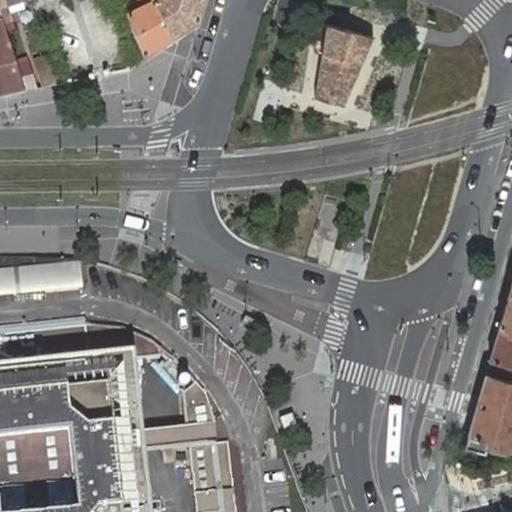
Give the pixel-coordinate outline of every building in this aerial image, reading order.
[(127,18),(144,61),(173,44),(150,0),(139,0),(145,10),(127,18)] [(207,0),(150,0),(173,44),(199,28),(207,0)] [(5,6),(0,7),(0,13),(1,18),(3,22),(9,20),(5,6)] [(0,96),(25,91),(17,66),(3,22),(1,18),(0,13),(0,96)] [(372,36),(327,23),(315,96),(342,104),(372,36)] [(57,85),(48,57),(33,61),(42,88),(57,85)] [(17,66),(25,91),(38,89),(29,63),(17,66)] [(29,294),(81,289),(78,264),(78,261),(26,265),(27,269),(29,294)] [(26,265),(0,267),(0,296),(29,294),(27,269),(26,265)] [(511,293),(510,293),(501,324),(511,326),(511,293)] [(490,359),(486,372),(511,379),(511,326),(501,324),(490,359)] [(0,511),(142,511),(126,359),(161,356),(160,347),(150,340),(86,329),(86,325),(0,333),(0,511)] [(231,393),(252,384),(244,365),(223,375),(231,393)] [(511,379),(486,372),(465,446),(485,451),(487,444),(506,450),(511,447),(511,379)] [(195,381),(180,394),(184,426),(205,423),(216,422),(206,393),(195,381)] [(292,413),(280,418),(284,428),(295,424),(292,413)] [(189,446),(195,511),(235,511),(228,441),(189,446)]
